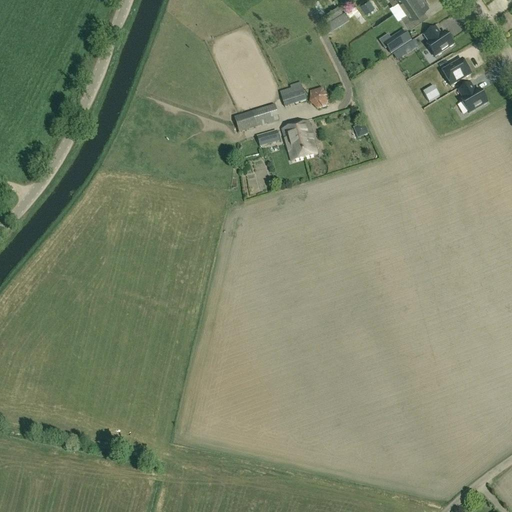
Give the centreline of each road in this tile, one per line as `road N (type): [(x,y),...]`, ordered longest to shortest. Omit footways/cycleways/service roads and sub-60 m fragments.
road 1 (tertiary): [(0,236),(62,153),(126,0)]
road 2 (residential): [(335,110),(346,104),(346,81),(304,0)]
